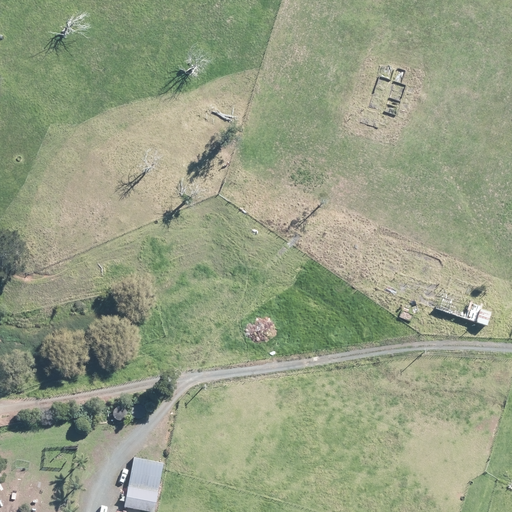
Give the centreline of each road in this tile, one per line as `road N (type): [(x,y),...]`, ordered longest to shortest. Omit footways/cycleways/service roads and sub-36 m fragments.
road 1 (track): [(511,347),(400,338),(131,381)]
road 2 (unknown): [(184,372),(171,400),(104,468),(87,511)]
